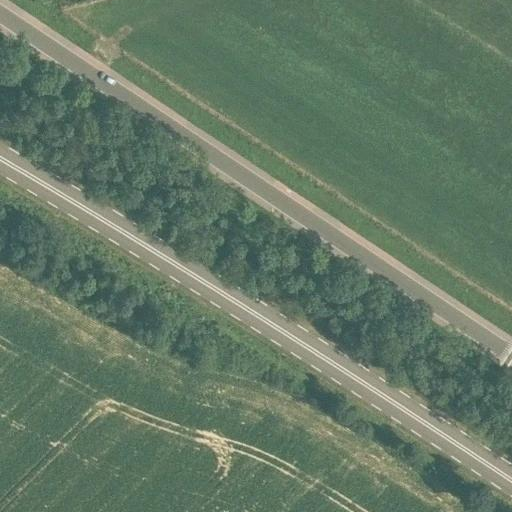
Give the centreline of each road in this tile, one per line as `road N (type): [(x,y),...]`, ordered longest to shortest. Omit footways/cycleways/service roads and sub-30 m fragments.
road 1 (tertiary): [(511,356),(0,15)]
road 2 (primary): [(511,469),(276,312),(0,149)]
